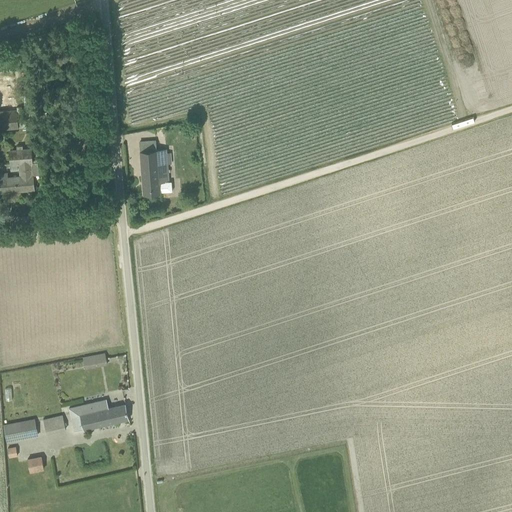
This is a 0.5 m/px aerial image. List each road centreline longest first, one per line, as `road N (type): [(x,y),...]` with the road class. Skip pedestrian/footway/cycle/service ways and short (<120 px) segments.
road 1 (unclassified): [(149,511),(105,0)]
road 2 (track): [(123,235),(511,111)]
road 3 (track): [(122,217),(0,222)]
